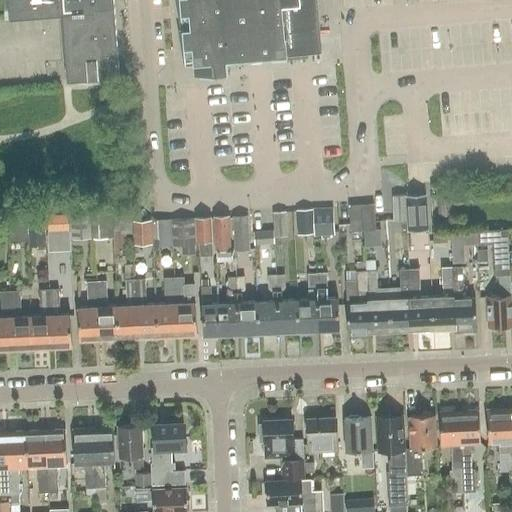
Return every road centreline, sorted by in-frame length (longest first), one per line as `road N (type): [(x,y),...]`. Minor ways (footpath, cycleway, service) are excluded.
road 1 (residential): [(228,373),(511,361)]
road 2 (residential): [(228,373),(0,383)]
road 3 (residential): [(233,511),(228,373)]
